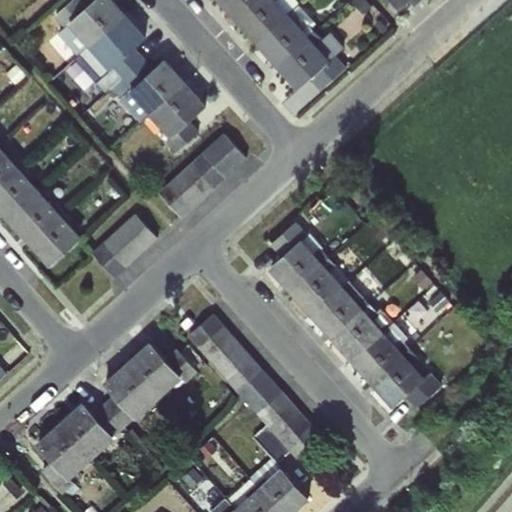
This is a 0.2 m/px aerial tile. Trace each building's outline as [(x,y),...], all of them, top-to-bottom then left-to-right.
[(89,47),(128,16),(114,0),(94,0),(87,6),(81,0),(72,0),(54,17),(64,28),(59,32),(80,55),(89,47)] [(217,0),(239,24),(260,0),(217,0)] [(260,0),(239,24),(262,51),(309,15),(295,0),(260,0)] [(414,6),(420,0),(386,0),(396,12),(409,1),(414,6)] [(309,15),(262,51),(280,72),(321,39),(312,28),(317,24),(309,15)] [(128,16),(89,47),(101,61),(97,64),(115,84),(120,81),(145,59),(135,48),(147,37),(128,16)] [(321,39),(280,72),(296,90),(310,79),(320,91),(347,68),(336,55),(344,47),(330,31),(321,39)] [(150,114),(188,83),(165,58),(154,68),(145,59),(120,81),(150,114)] [(188,83),(150,114),(170,136),(165,141),(176,153),(200,132),(190,121),(208,105),(188,83)] [(224,133),(159,192),(182,217),(247,158),(224,133)] [(0,183),(20,167),(0,146),(0,183)] [(0,211),(11,223),(42,192),(20,167),(0,183),(0,211)] [(32,247),(62,215),(42,192),(11,223),(32,247)] [(158,238),(135,213),(92,253),(115,278),(158,238)] [(62,215),(32,247),(50,266),(82,237),(62,215)] [(291,294),(333,261),(297,221),(270,245),(281,257),(268,268),(291,294)] [(310,315),(353,283),(333,261),(291,294),(310,315)] [(329,336),(373,306),(353,283),(310,315),(329,336)] [(350,359),(396,325),(380,307),(377,310),(373,306),(329,336),(350,359)] [(321,435),(214,313),(188,336),(295,458),(321,435)] [(374,386),(413,352),(404,342),(408,338),(396,325),(350,359),(374,386)] [(127,361),(160,398),(181,379),(186,383),(198,372),(176,348),(166,358),(150,340),(127,361)] [(413,352),(374,386),(393,408),(405,397),(415,409),(442,385),(430,371),(425,376),(414,364),(420,359),(413,352)] [(160,398),(127,361),(103,383),(113,394),(102,404),(126,429),(160,398)] [(126,429),(102,404),(93,412),(82,401),(58,423),(92,460),(126,429)] [(92,460),(58,423),(35,444),(51,461),(40,470),(62,495),(75,483),(71,479),(92,460)] [(251,478),(274,511),(296,511),(311,500),(278,463),(289,454),(264,426),(252,437),(272,459),(251,478)] [(235,508),(237,511),(274,511),(251,478),(230,496),(238,505),(235,508)] [(237,511),(235,508),(225,498),(210,511),(209,511),(237,511)]
